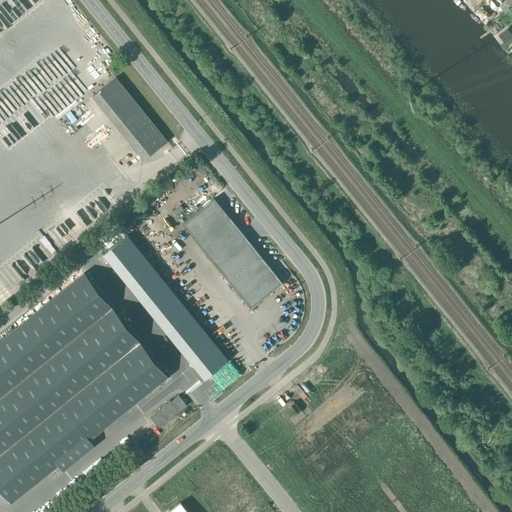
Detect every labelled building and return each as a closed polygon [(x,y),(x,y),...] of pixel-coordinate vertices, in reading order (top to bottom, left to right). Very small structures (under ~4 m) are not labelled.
[(511,0),(505,0),(499,6),(505,14),(511,8),(511,0)] [(498,35),(504,43),(511,37),(511,35),(507,28),(498,35)] [(143,159),(166,140),(115,77),(92,96),(143,159)] [(250,307),(282,282),(214,198),(182,223),(250,307)] [(0,486),(12,501),(167,375),(84,272),(0,339),(0,486)] [(159,427),(187,404),(178,394),(171,400),(170,399),(159,408),(160,409),(150,416),(159,427)] [(187,511),(180,503),(168,511),(187,511)]
